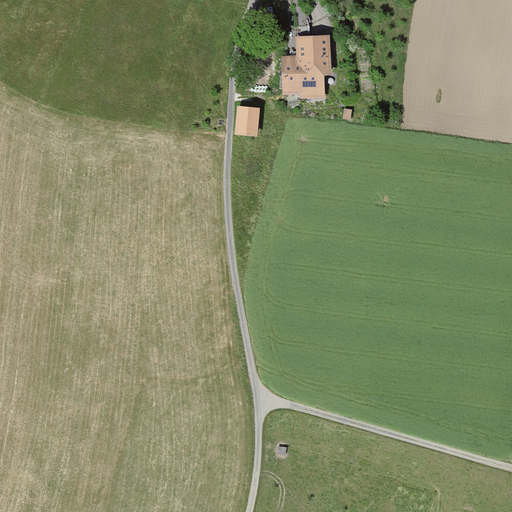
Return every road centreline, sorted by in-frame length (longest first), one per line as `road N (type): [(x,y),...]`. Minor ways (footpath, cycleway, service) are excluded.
road 1 (unclassified): [(250,511),(260,437),(229,230),(229,165),(236,58),(254,0)]
road 2 (unknown): [(256,394),(511,457)]
